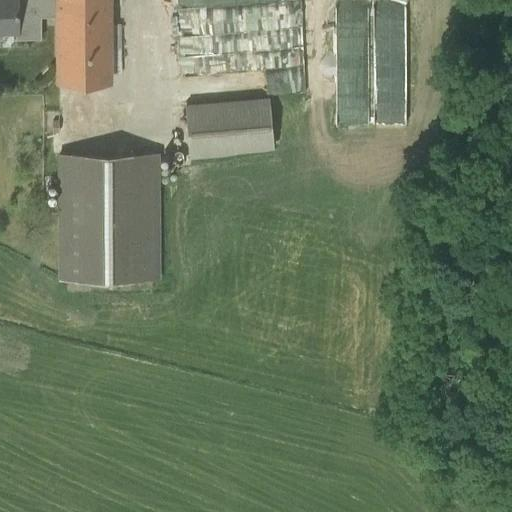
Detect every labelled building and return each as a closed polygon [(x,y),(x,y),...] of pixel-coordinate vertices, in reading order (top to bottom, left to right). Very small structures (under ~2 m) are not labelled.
[(0,0),(0,25),(15,26),(15,34),(41,34),(41,12),(58,12),(58,0),(0,0)] [(108,0),(58,0),(58,12),(59,77),(109,77),(108,0)] [(268,94),(186,101),(190,151),(272,144),(268,94)] [(156,149),(131,150),(132,277),(157,276),(156,149)] [(131,150),(59,150),(60,277),(132,277),(131,150)]
